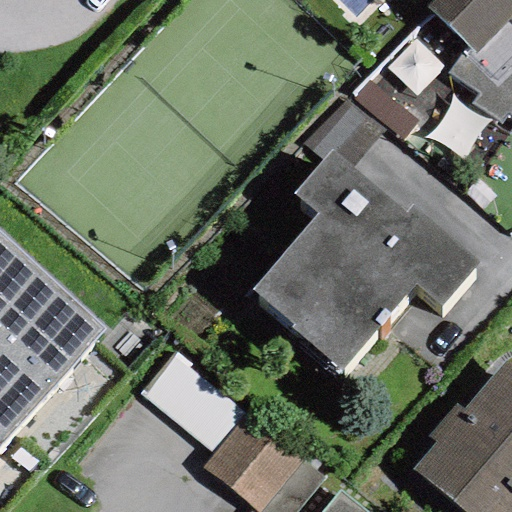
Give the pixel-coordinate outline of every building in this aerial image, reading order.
[(511,0),(432,0),(426,7),(465,45),(449,71),(479,92),(472,102),(504,122),(510,113),(511,114),(511,0)] [(416,121),(367,79),(351,98),(400,140),(416,121)] [(383,133),(344,98),(303,144),(321,161),(332,149),(352,167),(383,133)] [(321,161),(292,193),(317,212),(250,290),(293,325),(289,328),(341,369),(414,285),(439,308),(479,264),(412,205),(406,213),(352,167),(332,149),(321,161)] [(0,441),(104,328),(0,234),(0,441)] [(243,411),(172,351),(138,393),(208,453),(243,411)] [(511,511),(511,367),(504,360),(462,409),(433,443),(411,469),(461,511),(511,511)] [(427,438),(433,443),(462,409),(456,404),(427,438)] [(247,412),(201,468),(252,510),(254,511),(258,511),(303,458),(247,412)] [(297,511),(326,476),(303,458),(258,511),(254,511),(252,510),(250,511),(297,511)] [(365,511),(338,490),(320,511),(365,511)]
